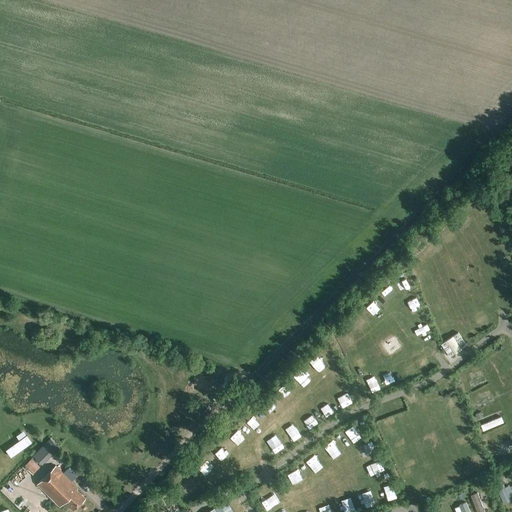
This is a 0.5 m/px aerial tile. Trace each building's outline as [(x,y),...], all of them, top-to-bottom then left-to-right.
[(476,210),(480,200),(473,197),(469,208),(476,210)] [(450,274),(454,282),(462,278),(458,270),(450,274)] [(417,332),(425,329),(423,323),(416,325),(417,332)] [(447,354),(449,357),(466,345),(457,332),(440,344),(445,352),(444,353),(445,356),(447,354)] [(394,337),(383,345),(388,353),(399,345),(394,337)] [(348,341),(338,344),(341,353),(351,350),(348,341)] [(315,357),(322,352),(319,348),(312,352),(315,357)] [(356,356),(345,361),(350,372),(361,367),(356,356)] [(287,378),(296,386),(306,375),(297,367),(287,378)] [(415,410),(426,405),(423,396),(411,401),(415,410)] [(355,432),(363,427),(358,421),(351,427),(355,432)] [(42,464),(59,446),(50,438),(33,455),(42,464)] [(321,445),(330,458),(339,451),(330,439),(321,445)] [(491,452),(492,459),(505,457),(504,450),(491,452)] [(308,469),(315,463),(308,454),(300,461),(308,469)] [(376,459),(368,464),(373,473),(382,468),(376,459)] [(72,481),(63,473),(56,466),(37,484),(60,507),(65,501),(73,510),(85,498),(77,490),(78,488),(72,481)] [(511,490),(507,477),(500,479),(505,495),(511,493),(511,490)] [(499,481),(493,484),(501,501),(506,499),(499,481)] [(476,491),(468,494),(473,511),(479,511),(482,511),(476,491)] [(464,492),(455,496),(457,500),(466,496),(464,492)] [(207,511),(232,511),(227,502),(207,511)]
